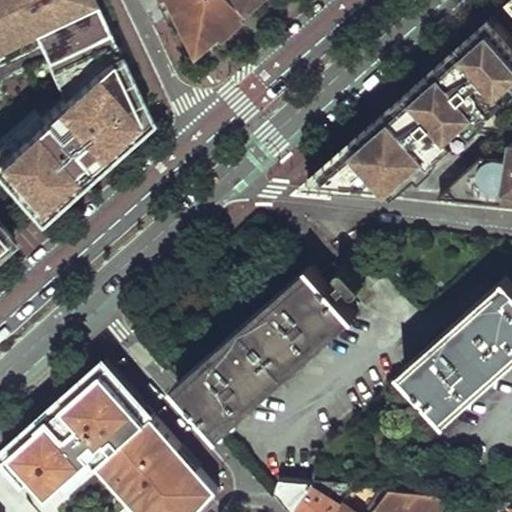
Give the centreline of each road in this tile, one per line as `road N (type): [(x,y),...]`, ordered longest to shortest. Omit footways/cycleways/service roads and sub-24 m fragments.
road 1 (residential): [(216,187),(511,223)]
road 2 (primary): [(209,136),(0,322)]
road 3 (primary): [(216,187),(424,0)]
road 4 (residential): [(91,296),(256,490)]
road 5 (primary): [(362,0),(209,136)]
road 6 (primary): [(91,296),(216,187)]
road 7 (residential): [(132,0),(182,103),(209,136)]
road 8 (primary): [(0,376),(91,296)]
